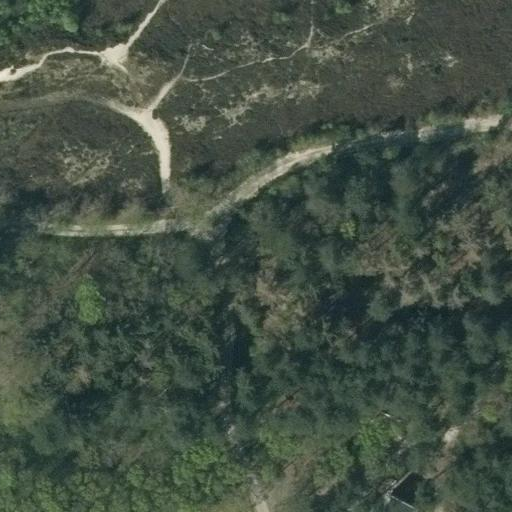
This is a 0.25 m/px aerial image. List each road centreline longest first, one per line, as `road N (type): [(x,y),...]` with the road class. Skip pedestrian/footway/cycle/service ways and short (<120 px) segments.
road 1 (track): [(511,122),(304,159),(179,223),(123,231),(0,229)]
road 2 (track): [(260,511),(224,412),(226,289),(204,214)]
